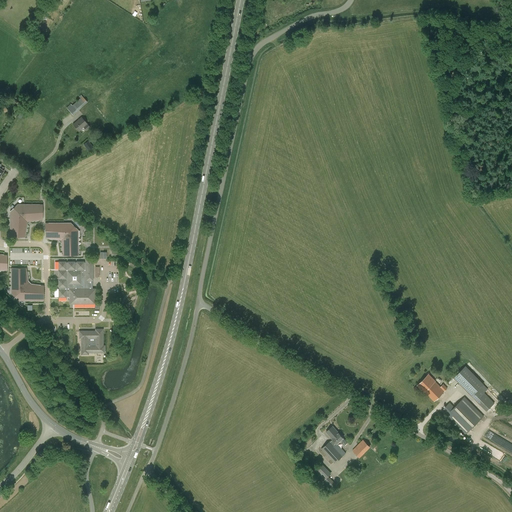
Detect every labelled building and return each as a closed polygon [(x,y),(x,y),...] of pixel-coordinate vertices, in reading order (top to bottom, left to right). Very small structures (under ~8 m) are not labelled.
[(88,102),(82,96),(74,104),(72,105),(70,104),(66,108),(68,109),(73,115),(88,102)] [(79,131),(84,127),(86,130),(90,127),(81,117),(73,124),(79,131)] [(89,150),(93,147),(87,141),(83,144),(89,150)] [(10,237),(18,237),(18,236),(20,236),(20,237),(25,237),(26,234),(25,234),(26,224),(30,221),(39,220),(43,220),(43,219),(42,219),(42,214),(42,212),(42,204),(43,204),(40,204),(40,205),(17,205),(15,207),(12,209),(10,212),(10,234),(10,237)] [(45,223),(45,238),(59,240),(61,242),(63,256),(78,256),(78,230),(71,223),(63,223),(45,223)] [(69,304),(95,304),(95,288),(93,288),(93,259),(85,259),(85,261),(58,261),(59,297),(69,297),(69,304)] [(11,268),(11,271),(11,293),(14,295),(13,296),(16,298),(18,300),(41,300),(41,301),(44,301),(43,301),(43,293),(43,291),(43,285),(44,285),(40,285),(31,284),(28,281),(26,271),(27,271),(26,268),(21,268),(21,269),(19,269),(19,268),(11,268)] [(89,353),(105,352),(105,345),(103,345),(103,329),(95,329),(95,331),(79,331),(79,338),(81,338),(81,354),(89,354),(89,353)] [(465,366),(453,378),(472,396),(484,384),(465,366)] [(434,401),(447,388),(443,384),(440,387),(435,381),(428,374),(417,385),(424,392),(425,392),(434,401)] [(465,434),(484,416),(465,396),(454,406),(450,402),(441,410),(465,434)] [(332,439),(333,439),(330,442),(330,441),(321,448),(334,463),(346,453),(337,443),(340,441),(344,446),(348,443),(344,438),(343,438),(339,433),(333,426),(326,432),(332,438),(332,439)] [(361,458),(372,447),(365,439),(353,450),(361,458)] [(331,490),(336,485),(328,477),(332,472),(323,462),(315,470),(324,480),(321,483),(329,492),(331,490)]
